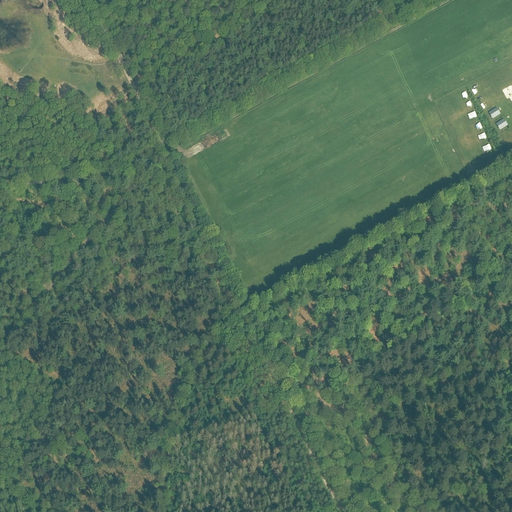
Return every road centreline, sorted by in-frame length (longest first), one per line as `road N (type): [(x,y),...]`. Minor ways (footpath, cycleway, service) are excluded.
road 1 (track): [(163,151),(341,511)]
road 2 (track): [(511,163),(249,306)]
road 3 (track): [(0,347),(153,156)]
road 4 (track): [(445,0),(276,92)]
road 5 (track): [(163,511),(169,441),(211,344)]
road 6 (track): [(276,92),(163,151)]
road 7 (track): [(142,108),(86,0)]
